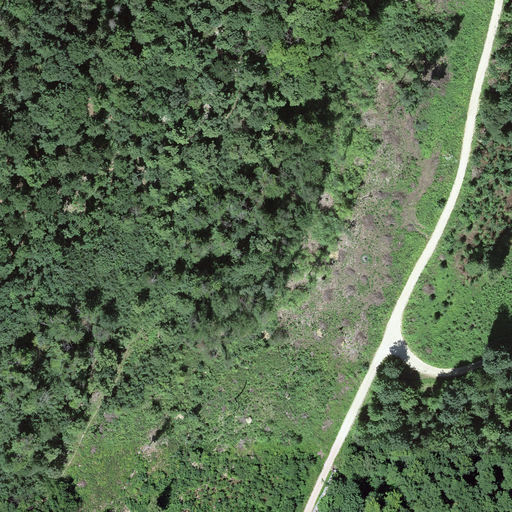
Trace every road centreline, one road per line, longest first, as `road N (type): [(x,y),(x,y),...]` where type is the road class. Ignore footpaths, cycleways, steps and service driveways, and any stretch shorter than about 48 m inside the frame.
road 1 (track): [(498,0),(455,200),(387,338)]
road 2 (track): [(220,135),(182,132),(108,167),(0,242)]
road 3 (track): [(387,338),(307,511)]
road 4 (track): [(511,348),(441,371),(423,368),(387,338)]
